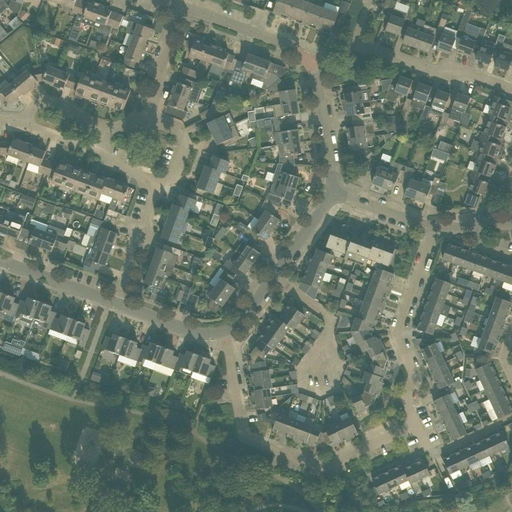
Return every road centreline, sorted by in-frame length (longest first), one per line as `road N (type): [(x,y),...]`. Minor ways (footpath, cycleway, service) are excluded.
road 1 (residential): [(417,427),(328,465),(242,435),(227,331)]
road 2 (residential): [(417,427),(399,316),(429,228)]
road 3 (residential): [(227,331),(242,321),(329,190)]
road 4 (residential): [(511,89),(354,43)]
road 5 (residential): [(16,120),(159,177)]
road 6 (residential): [(146,119),(110,127),(45,108),(16,120)]
road 7 (residential): [(310,62),(292,47),(188,9)]
road 8 (residential): [(110,299),(159,177)]
road 9 (residential): [(329,190),(310,62)]
road 10 (residential): [(110,299),(208,334),(227,331)]
